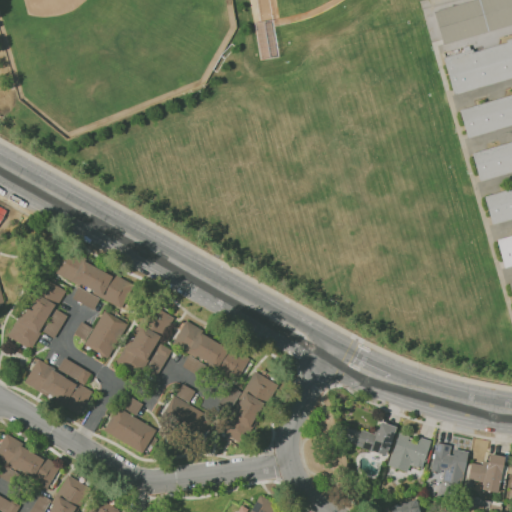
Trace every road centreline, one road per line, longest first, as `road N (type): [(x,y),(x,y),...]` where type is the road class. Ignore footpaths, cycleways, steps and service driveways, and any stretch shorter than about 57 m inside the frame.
road 1 (tertiary): [(327,354),(0,169)]
road 2 (residential): [(0,399),(143,482),(287,462)]
road 3 (residential): [(337,511),(287,462),(300,406),(327,354)]
road 4 (tertiary): [(511,413),(443,401),(388,380)]
